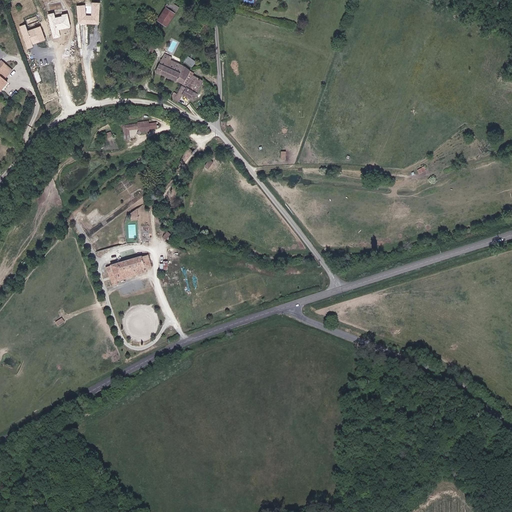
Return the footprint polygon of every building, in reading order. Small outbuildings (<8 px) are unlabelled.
[(178,15),(183,9),(173,1),(168,7),(178,15)] [(99,25),(100,3),(91,3),(91,16),(86,16),(85,5),(77,6),(78,24),(99,25)] [(170,26),(178,15),(168,7),(160,18),(170,26)] [(54,13),(48,14),(53,39),(61,37),(59,31),(71,28),(68,13),(61,14),(62,16),(55,17),(54,13)] [(25,25),(20,26),(27,48),(33,46),(32,45),(46,40),(41,27),(27,31),(25,25)] [(181,84),(177,93),(173,92),(171,97),(170,98),(174,99),(180,102),(183,94),(192,98),(202,78),(191,73),(192,69),(189,67),(178,62),(172,60),(169,59),(168,62),(166,61),(168,56),(163,54),(161,57),(154,70),(175,81),(181,84)] [(129,125),(123,126),(124,140),(130,139),(130,130),(138,129),(138,133),(150,132),(150,130),(157,129),(156,122),(149,123),(148,121),(137,122),(137,124),(129,125)] [(211,169),(215,162),(210,159),(206,165),(211,169)] [(130,220),(138,219),(138,210),(130,210),(130,220)] [(108,265),(108,267),(112,279),(109,280),(109,282),(111,288),(116,286),(115,284),(116,284),(115,283),(149,272),(148,270),(149,270),(147,264),(145,254),(139,256),(108,265)] [(63,317),(55,322),(58,326),(65,322),(63,317)]
